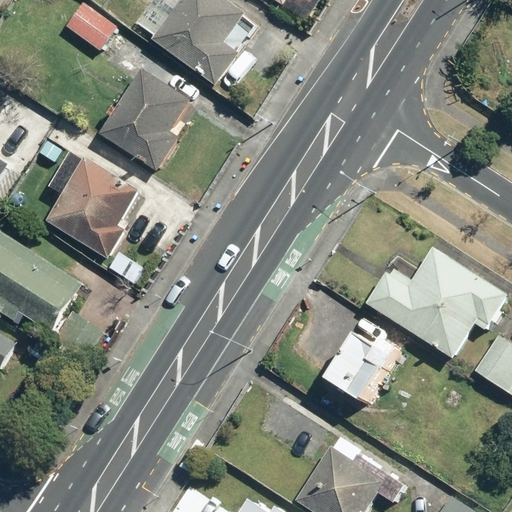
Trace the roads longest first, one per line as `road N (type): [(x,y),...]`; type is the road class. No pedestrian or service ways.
road 1 (primary): [(351,105),(89,511)]
road 2 (residential): [(351,105),(511,202)]
road 3 (primary): [(440,0),(351,105)]
